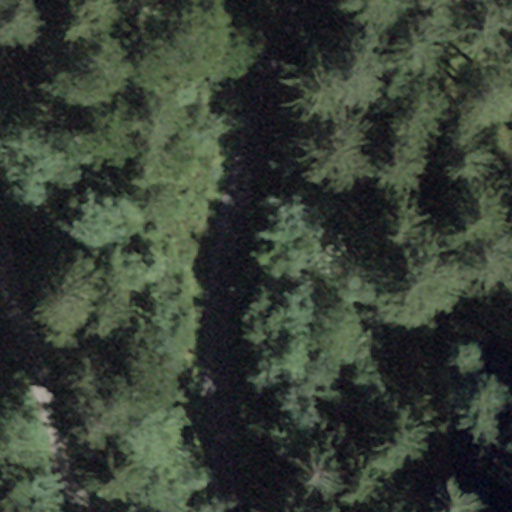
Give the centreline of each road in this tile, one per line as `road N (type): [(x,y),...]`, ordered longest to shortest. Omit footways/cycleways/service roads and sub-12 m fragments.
road 1 (track): [(296,0),(243,136),(223,444),(246,511)]
road 2 (track): [(0,224),(38,396),(86,511)]
